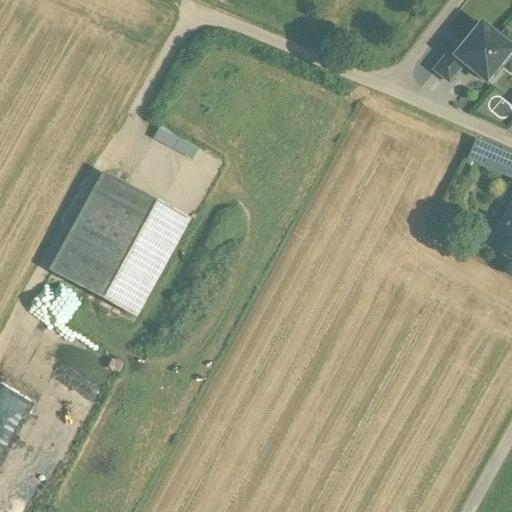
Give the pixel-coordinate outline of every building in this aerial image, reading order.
[(511,56),(511,49),(483,26),(462,51),(456,58),(465,66),(489,85),(511,56)] [(455,46),(434,72),(450,85),(465,66),(456,58),(462,51),(455,46)] [(192,225),(106,176),(52,271),(137,320),(192,225)] [(511,213),(499,239),(511,245),(511,251),(511,253),(511,213)] [(0,380),(0,447),(5,448),(10,437),(10,433),(19,415),(11,415),(16,405),(23,405),(25,400),(13,400),(13,392),(9,390),(14,380),(0,380)]
